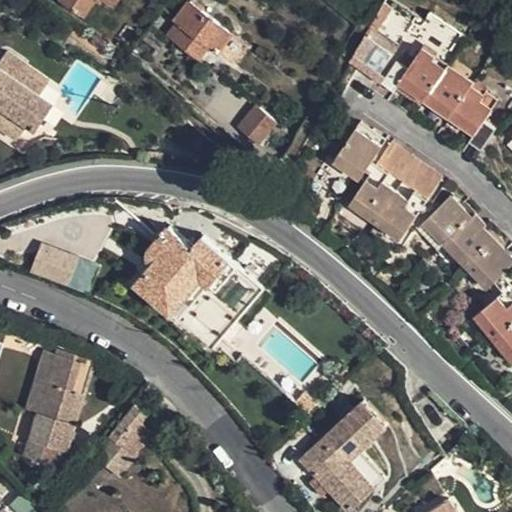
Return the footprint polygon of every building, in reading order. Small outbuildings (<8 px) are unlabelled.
[(61,0),(61,1),(85,17),(97,0),(111,0),(115,3),(117,0),(61,0)] [(170,34),(201,57),(210,46),(220,53),(234,35),(190,2),(176,20),(179,21),(170,34)] [(115,45),(127,54),(133,46),(121,37),(115,45)] [(377,78),(390,49),(362,37),(349,66),(377,78)] [(423,46),(416,54),(430,63),(433,59),(435,54),(423,46)] [(0,60),(0,111),(4,113),(0,121),(25,135),(34,121),(43,125),(58,96),(44,89),(20,75),(28,59),(7,47),(0,60)] [(486,118),(494,107),(481,98),(484,93),(472,85),(468,90),(443,73),(445,67),(433,59),(430,63),(416,54),(408,65),(397,58),(382,81),(394,89),(400,81),(474,130),(469,139),(482,148),(497,126),(486,118)] [(52,72),(28,59),(20,75),(44,89),(52,72)] [(449,63),(445,67),(443,73),(468,90),(472,85),(474,81),(449,63)] [(487,89),(484,93),(481,98),(494,107),(500,98),(487,89)] [(278,123),(257,107),(241,127),(261,143),(278,123)] [(361,121),(357,127),(382,145),(386,139),(361,121)] [(366,169),(372,160),(382,145),(357,127),(334,160),(360,177),(366,169)] [(391,143),(377,163),(428,198),(442,178),(391,143)] [(377,163),(372,160),(366,169),(371,173),(377,163)] [(377,163),(371,173),(367,179),(379,187),(383,182),(410,199),(406,205),(418,213),(422,207),(428,198),(377,163)] [(402,238),(418,213),(406,205),(410,199),(383,182),(379,187),(367,179),(350,203),(402,238)] [(440,206),(432,214),(424,223),(489,288),(496,281),(503,273),(511,264),(511,255),(484,226),(487,223),(477,214),(473,216),(451,196),(440,206)] [(422,207),(432,214),(440,206),(428,198),(422,207)] [(223,337),(266,288),(206,235),(195,246),(171,225),(151,246),(150,252),(151,257),(155,263),(138,283),(144,288),(172,313),(202,279),(209,285),(180,319),(212,348),(223,337)] [(39,274),(68,286),(78,261),(65,256),(63,260),(46,255),(39,274)] [(80,258),(78,261),(68,286),(88,294),(99,265),(80,258)] [(511,285),(511,283),(503,273),(496,281),(505,292),(511,285)] [(172,313),(180,319),(209,285),(202,279),(172,313)] [(511,285),(505,292),(500,296),(510,307),(511,305),(511,285)] [(511,305),(510,307),(500,296),(478,314),(511,355),(511,305)] [(61,348),(59,354),(40,413),(26,454),(59,464),(63,450),(67,451),(96,360),(61,348)] [(27,409),(40,413),(59,354),(47,350),(27,409)] [(352,459),(362,450),(388,424),(365,400),(304,459),(319,473),(332,488),(351,508),(376,484),(352,459)] [(125,446),(129,442),(146,421),(151,414),(139,404),(113,435),(125,446)] [(448,453),(472,430),(448,411),(430,427),(438,442),(448,453)] [(156,430),(146,421),(129,442),(139,451),(156,430)] [(386,474),(362,450),(352,459),(376,484),(386,474)] [(325,494),(332,488),(319,473),(312,480),(325,494)] [(0,511),(9,511),(5,508),(0,511),(0,498),(2,497),(0,494),(0,511)] [(463,511),(453,495),(424,511),(463,511)]
